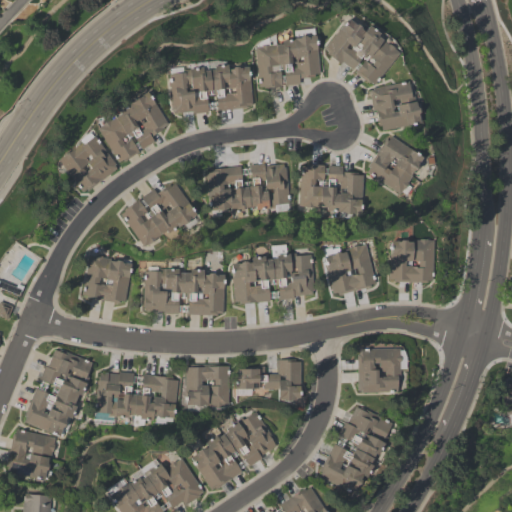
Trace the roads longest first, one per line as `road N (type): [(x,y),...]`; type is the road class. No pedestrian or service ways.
road 1 (residential): [(34,318),(179,343),(290,336),(383,317),(511,345)]
road 2 (residential): [(0,397),(59,253),(102,198),(190,143),(282,129)]
road 3 (tertiary): [(484,337),(507,229),(508,173),(483,8)]
road 4 (tertiary): [(457,0),(479,87),(484,234)]
road 5 (secondary): [(0,175),(68,65),(150,0)]
road 6 (residential): [(319,331),(328,382),(310,437),(277,475),(221,511)]
road 7 (tertiary): [(464,332),(426,432),(377,511)]
road 8 (residential): [(282,129),(339,140),(346,110),(323,93),(282,129)]
